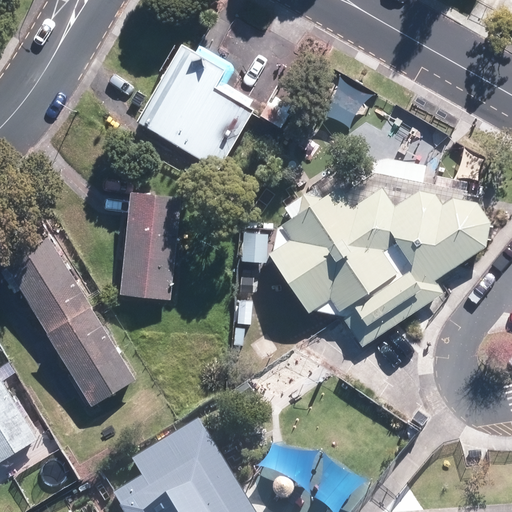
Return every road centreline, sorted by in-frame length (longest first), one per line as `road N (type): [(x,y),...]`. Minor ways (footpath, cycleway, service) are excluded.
road 1 (residential): [(343,0),(511,94)]
road 2 (residential): [(83,0),(0,126)]
